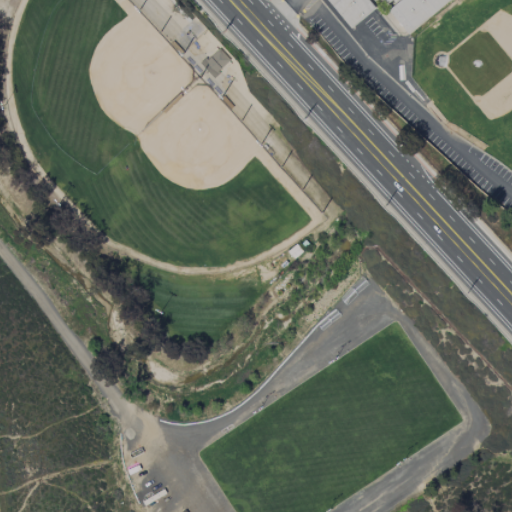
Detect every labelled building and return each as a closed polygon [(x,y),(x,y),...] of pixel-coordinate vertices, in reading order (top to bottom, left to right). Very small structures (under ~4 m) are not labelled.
[(367,0),(326,0),(350,29),(375,9),(367,0)] [(450,0),(399,0),(387,10),(408,35),(450,0)] [(201,64),(204,68),(209,64),(216,71),(211,75),(215,80),(220,75),(219,73),(229,63),(230,62),(219,50),(218,51),(207,61),(205,59),(201,64)] [(204,68),(203,69),(210,76),(211,75),(216,71),(209,64),(204,68)] [(161,111),(163,113),(165,116),(183,98),(179,94),(161,111)]
